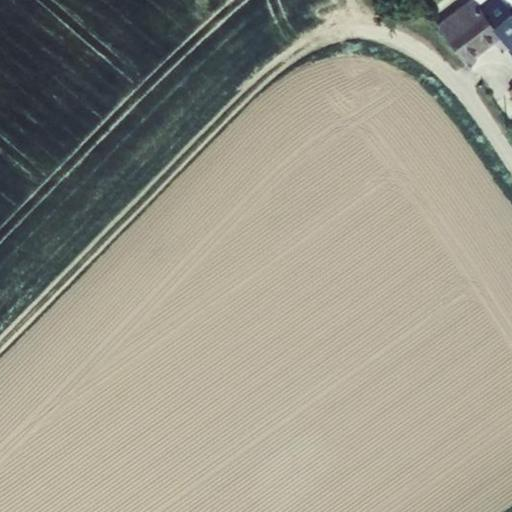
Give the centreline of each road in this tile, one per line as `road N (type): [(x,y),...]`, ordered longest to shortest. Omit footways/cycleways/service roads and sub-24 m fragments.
road 1 (track): [(315,38),(203,128),(0,337)]
road 2 (residential): [(511,164),(456,83),(406,39),(361,27),(315,38)]
